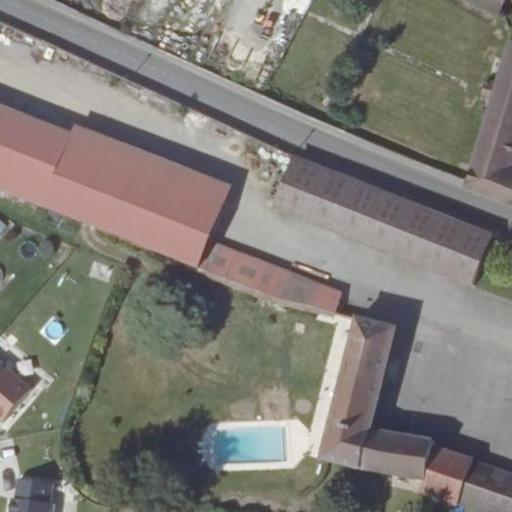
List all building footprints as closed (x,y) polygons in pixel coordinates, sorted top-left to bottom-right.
[(505,0),(478,0),(499,12),(505,0)] [(511,163),(511,41),(500,85),(486,81),(483,94),(496,98),(470,183),(511,200),(511,175),(509,174),(511,163)] [(201,270),(211,244),(234,188),(77,125),(74,134),(0,104),(0,190),(30,203),(201,270)] [(494,237),(297,159),(278,208),(474,286),(494,237)] [(344,296),(211,244),(201,270),(272,298),(337,313),(344,296)] [(56,345),(67,329),(50,318),(39,334),(56,345)] [(324,459),(361,469),(372,429),(397,328),(359,319),(324,459)] [(0,420),(3,423),(32,390),(0,361),(0,420)] [(372,429),(361,469),(427,480),(435,449),(436,442),(372,429)] [(511,511),(511,476),(435,449),(427,480),(423,490),(484,511),(511,511)] [(54,511),(55,505),(13,499),(10,511),(54,511)]
